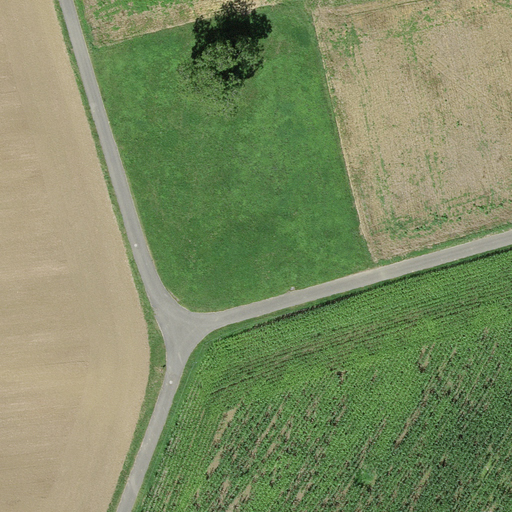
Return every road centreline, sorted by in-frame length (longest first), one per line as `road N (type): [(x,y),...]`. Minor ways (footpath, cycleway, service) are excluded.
road 1 (track): [(511,237),(180,332),(154,421)]
road 2 (track): [(180,332),(157,302),(129,233),(62,0)]
